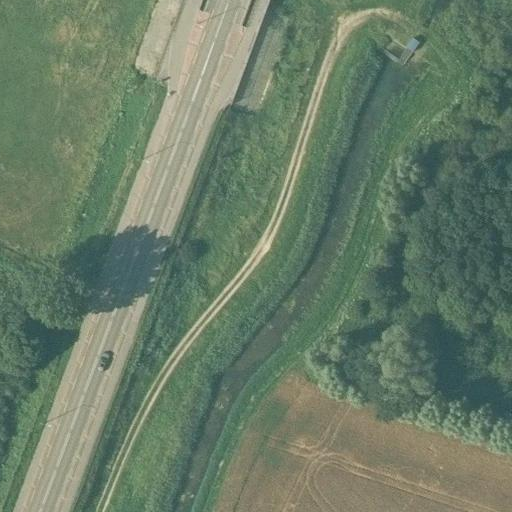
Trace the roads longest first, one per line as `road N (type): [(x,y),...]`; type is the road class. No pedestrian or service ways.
road 1 (track): [(98,511),(173,355),(267,236),(315,94),(350,24),(380,15),(405,27)]
road 2 (secondary): [(40,511),(228,0)]
